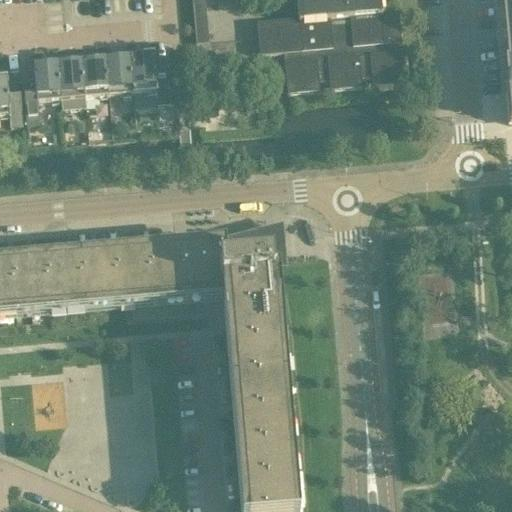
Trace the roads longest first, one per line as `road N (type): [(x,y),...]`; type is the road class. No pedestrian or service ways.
road 1 (residential): [(348,195),(300,192),(0,222)]
road 2 (tertiary): [(374,511),(348,195)]
road 3 (residential): [(0,48),(174,31),(171,0)]
road 4 (tertiary): [(467,173),(455,0)]
road 5 (residential): [(209,511),(198,339)]
road 6 (tertiary): [(348,195),(467,173)]
